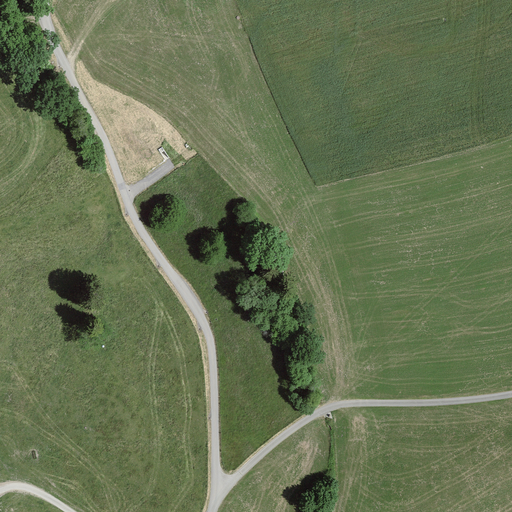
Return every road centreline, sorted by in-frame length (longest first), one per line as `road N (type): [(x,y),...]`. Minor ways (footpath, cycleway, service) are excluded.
road 1 (track): [(220,497),(211,348),(189,297),(135,220),(43,0)]
road 2 (unclassified): [(511,393),(326,410),(276,442),(214,511)]
